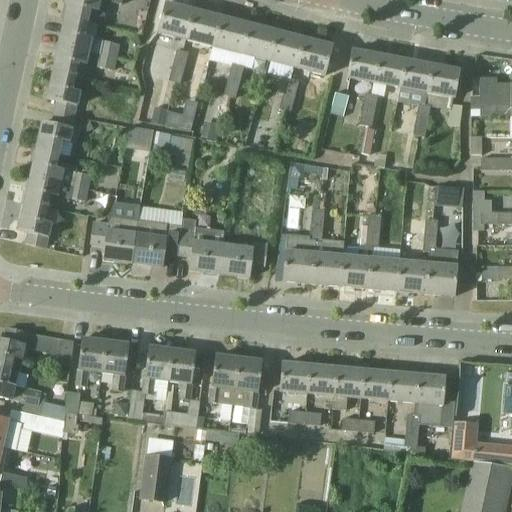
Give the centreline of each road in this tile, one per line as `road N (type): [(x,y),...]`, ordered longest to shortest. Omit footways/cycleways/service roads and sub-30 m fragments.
road 1 (residential): [(511,344),(0,288)]
road 2 (residential): [(511,29),(348,0)]
